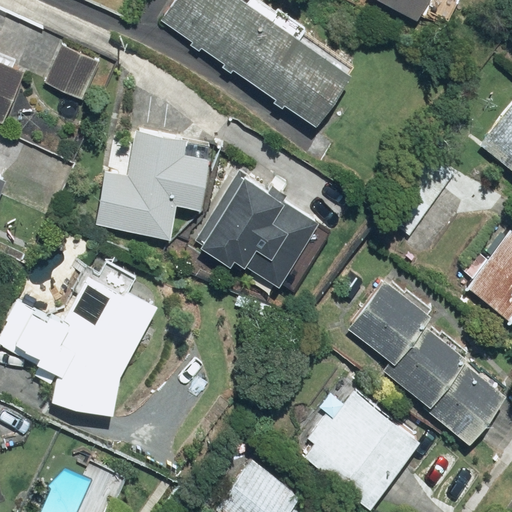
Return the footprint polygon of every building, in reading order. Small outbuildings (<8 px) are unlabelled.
[(354,67),(301,32),(308,22),(275,0),(173,0),(163,16),(319,120),(354,67)] [(396,0),(416,12),(422,0),(396,0)] [(101,54),(63,38),(46,78),(84,94),(101,54)] [(0,116),(5,118),(26,67),(13,62),(18,49),(0,41),(0,116)] [(511,95),(490,125),(511,141),(511,95)] [(108,136),(96,220),(173,231),(178,196),(205,200),(212,152),(185,149),(187,133),(131,125),(129,139),(108,136)] [(451,171),(428,155),(403,190),(426,206),(451,171)] [(320,212),(236,163),(195,236),(231,257),(234,251),(281,278),(320,212)] [(0,193),(9,175),(0,170),(0,193)] [(511,222),(508,220),(464,281),(511,315),(511,222)] [(68,319),(16,295),(0,330),(0,340),(42,360),(37,372),(55,380),(52,398),(119,407),(124,366),(157,293),(133,282),(139,269),(106,255),(100,269),(92,266),(68,319)] [(434,306),(384,270),(347,321),(395,355),(387,367),(426,395),(422,401),(472,437),(507,388),(462,355),(466,350),(424,320),(434,306)] [(426,424),(347,374),(299,448),(377,499),(426,424)] [(301,485),(253,453),(217,507),(225,511),(313,511),(293,498),(301,485)]
